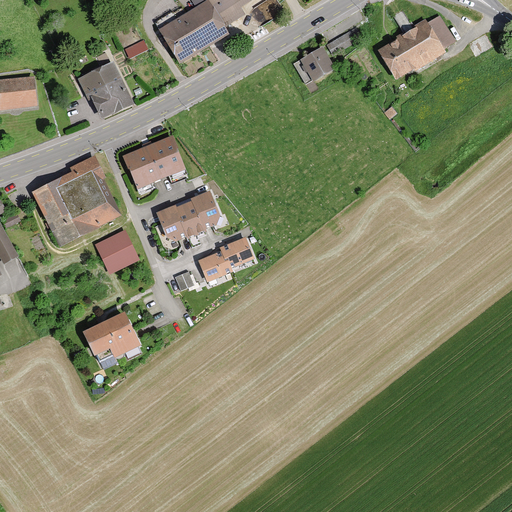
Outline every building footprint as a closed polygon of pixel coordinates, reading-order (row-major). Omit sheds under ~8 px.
[(192,0),(199,9),(158,33),(179,68),(229,38),(223,28),(244,15),(240,9),(254,0),(192,0)] [(427,25),(442,50),(454,44),(439,18),(427,25)] [(427,25),(377,53),(396,84),(446,56),(442,50),(427,25)] [(356,30),(328,47),(333,56),(361,39),(356,30)] [(322,51),(302,62),(314,83),(334,72),(322,51)] [(113,65),(77,81),(84,98),(91,95),(101,119),(134,107),(113,65)] [(0,113),(39,109),(36,79),(0,82),(0,113)] [(397,115),(392,108),(384,113),(390,121),(397,115)] [(147,149),(123,159),(138,193),(186,172),(172,139),(147,149)] [(49,188),(33,196),(61,249),(86,240),(122,219),(95,160),(70,170),(72,175),(49,188)] [(193,201),(194,203),(206,233),(216,228),(220,218),(210,194),(193,201)] [(194,203),(177,210),(188,240),(189,242),(207,235),(206,233),(194,203)] [(176,208),(157,215),(167,241),(177,245),(183,242),(188,240),(177,210),(176,208)] [(17,214),(1,223),(6,231),(21,223),(17,214)] [(0,260),(4,267),(18,259),(0,224),(0,260)] [(124,232),(96,246),(110,277),(139,263),(124,232)] [(220,250),(221,254),(222,253),(228,267),(233,265),(235,270),(255,261),(246,239),(233,245),(220,250)] [(228,267),(222,253),(221,254),(198,264),(208,285),(228,276),(232,275),(228,267)] [(189,273),(182,276),(187,289),(195,286),(189,273)] [(182,276),(175,278),(181,292),(187,289),(182,276)] [(100,328),(84,336),(96,361),(111,353),(115,361),(141,349),(136,340),(134,337),(125,316),(107,325),(100,328)]
